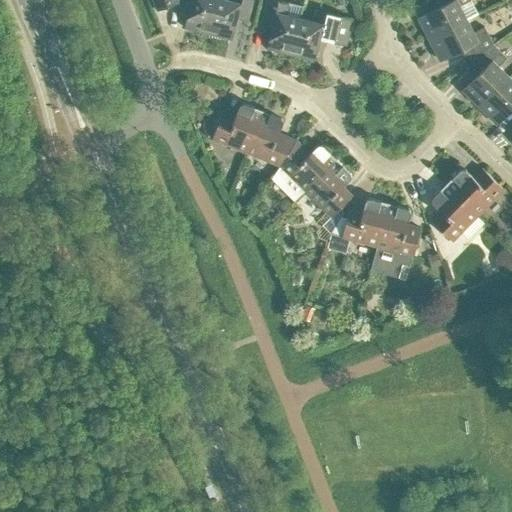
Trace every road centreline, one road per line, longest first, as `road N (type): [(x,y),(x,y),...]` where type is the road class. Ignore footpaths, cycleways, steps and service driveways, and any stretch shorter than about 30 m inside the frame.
road 1 (tertiary): [(241,511),(88,142)]
road 2 (residential): [(321,108),(373,161),(394,170),(406,168),(453,121)]
road 3 (tertiary): [(88,142),(29,0)]
road 4 (residential): [(187,62),(289,86),(321,108)]
